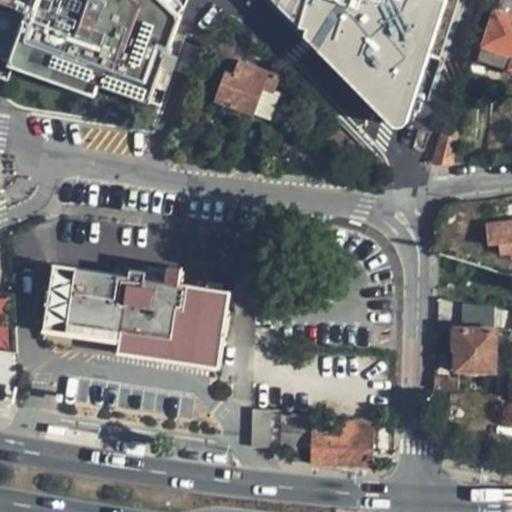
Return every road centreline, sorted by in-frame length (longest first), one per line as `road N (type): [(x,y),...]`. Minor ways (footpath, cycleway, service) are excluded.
road 1 (primary): [(414,497),(205,478),(0,445)]
road 2 (residential): [(398,215),(354,200),(56,155),(0,130)]
road 3 (residential): [(414,497),(419,261),(413,233),(398,215)]
